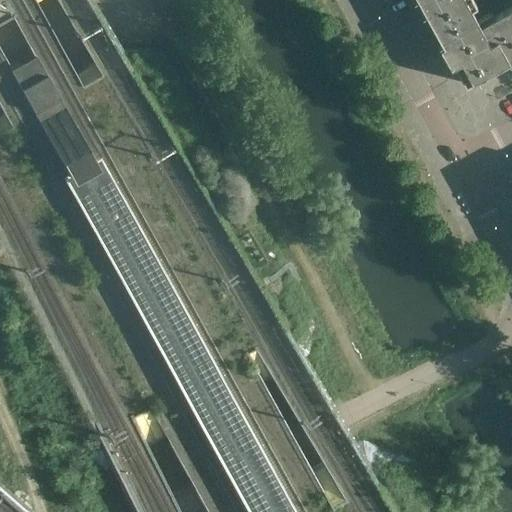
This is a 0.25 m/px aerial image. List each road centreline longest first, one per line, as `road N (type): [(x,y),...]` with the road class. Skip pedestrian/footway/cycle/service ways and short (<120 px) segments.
road 1 (unclassified): [(511,338),(330,424),(178,511)]
road 2 (residential): [(460,161),(371,0)]
